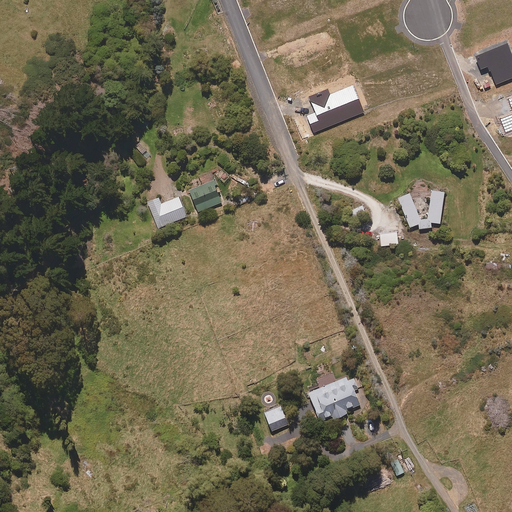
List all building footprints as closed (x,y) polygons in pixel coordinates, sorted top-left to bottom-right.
[(222,202),(213,179),(189,188),(198,211),(222,202)] [(410,192),(397,196),(409,227),(418,223),(418,227),(431,227),(431,222),(440,223),(444,190),(431,189),(429,217),(421,218),(410,192)] [(161,203),(158,196),(147,200),(158,228),(187,216),(178,196),(161,203)] [(362,204),(353,208),(357,216),(366,211),(362,204)] [(398,244),(397,230),(380,231),(381,246),(398,244)] [(348,380),(346,376),(336,380),(320,386),(308,391),(319,418),(332,413),(334,417),(349,411),(349,409),(361,405),(354,387),(357,385),(354,377),(348,380)] [(288,423),(280,405),(264,411),(272,429),(288,423)]
